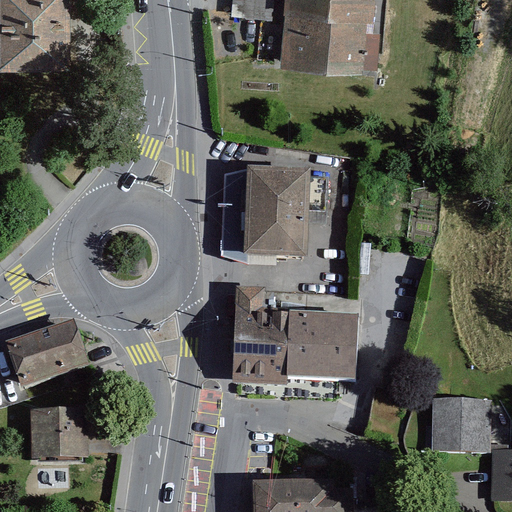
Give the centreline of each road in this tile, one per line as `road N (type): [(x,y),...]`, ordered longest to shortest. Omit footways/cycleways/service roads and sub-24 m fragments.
road 1 (residential): [(471,511),(278,414),(242,427),(227,511)]
road 2 (secondary): [(184,236),(184,142),(171,37)]
road 3 (secondary): [(171,37),(146,131),(109,202)]
road 4 (secondary): [(168,427),(185,369),(183,285)]
